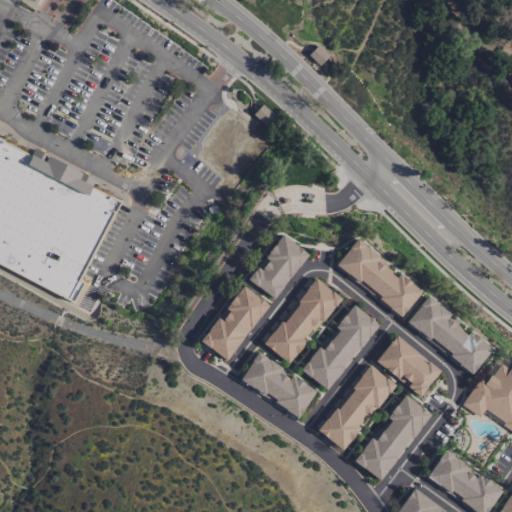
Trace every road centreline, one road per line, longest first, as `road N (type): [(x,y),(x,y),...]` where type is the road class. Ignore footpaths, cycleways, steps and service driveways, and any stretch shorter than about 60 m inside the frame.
road 1 (track): [(371,502),(437,419),(451,378),(338,279),(319,270),(300,276),(219,379)]
road 2 (secondary): [(159,0),(294,105),(511,310)]
road 3 (track): [(376,511),(325,452),(189,362),(184,347),(188,327),(276,203)]
road 4 (secondary): [(511,278),(214,0)]
road 5 (track): [(390,322),(301,433)]
road 6 (track): [(276,203),(339,203),(387,162)]
